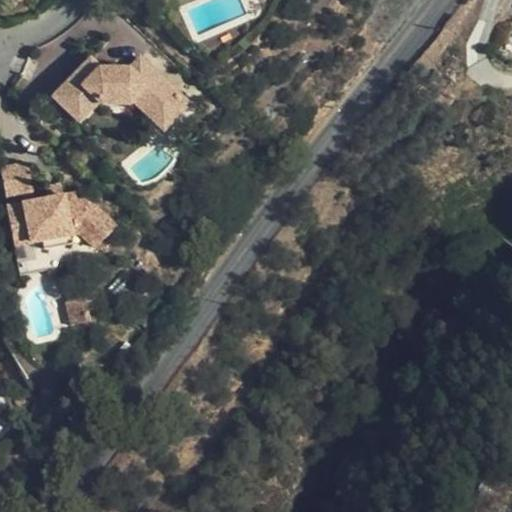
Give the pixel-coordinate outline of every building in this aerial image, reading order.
[(140,55),(108,55),(100,64),(89,54),(55,92),(73,108),(96,82),(102,87),(106,90),(137,90),(140,87),(149,76),(167,93),(183,74),(150,44),(140,55)] [(100,64),(108,55),(97,45),(89,54),(100,64)] [(198,87),(183,74),(167,93),(149,76),(140,87),(172,116),(198,87)] [(96,82),(73,108),(79,113),(102,87),(96,82)] [(8,181),(25,179),(38,176),(34,149),(4,154),(8,181)] [(47,175),(49,184),(65,182),(64,172),(47,175)] [(25,179),(26,187),(40,185),(38,176),(25,179)] [(40,185),(26,187),(10,190),(13,214),(28,212),(29,222),(40,220),(41,230),(72,225),(70,215),(80,214),(98,228),(115,208),(87,186),(83,186),(81,179),(65,182),(49,184),(40,185)] [(28,212),(13,214),(19,255),(85,245),(98,228),(80,214),(70,215),(72,225),(41,230),(40,220),(29,222),(28,212)]
